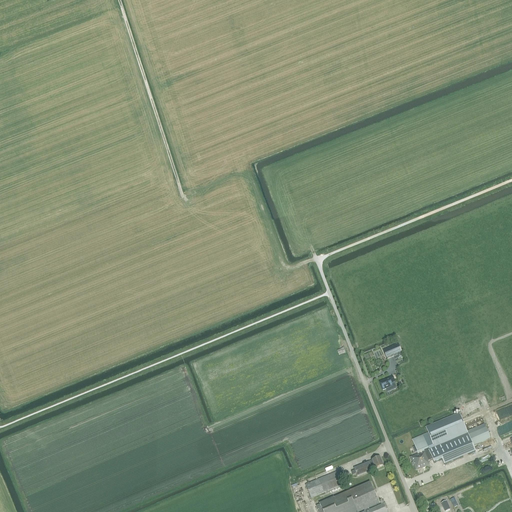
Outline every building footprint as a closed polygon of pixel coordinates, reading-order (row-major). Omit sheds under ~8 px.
[(387,359),(402,352),(398,344),(383,350),(387,359)] [(380,383),(381,386),(383,390),(393,386),(392,384),(395,382),(393,377),(380,383)] [(434,448),(439,446),(468,433),(459,414),(426,428),(434,448)] [(486,428),(468,435),(473,446),(491,439),(486,428)] [(430,452),(425,453),(429,461),(432,460),(434,463),(442,460),(444,465),(476,452),(473,446),(468,435),(468,433),(439,446),(434,448),(429,450),(430,452)] [(430,452),(429,450),(426,442),(423,443),(421,437),(412,440),(415,447),(418,445),(421,453),(425,451),(425,453),(430,452)] [(418,454),(411,457),(413,463),(412,463),(413,466),(414,465),(417,471),(430,466),(428,462),(429,461),(425,453),(425,451),(421,453),(418,454)] [(372,461),(354,468),(355,471),(351,472),(353,476),(356,474),(357,477),(375,469),(383,466),(380,457),(372,461)] [(305,485),(309,495),(311,498),(345,485),(339,471),(305,485)] [(320,505),(316,506),(318,511),(362,511),(365,511),(387,511),(384,504),(382,501),(380,502),(381,505),(369,510),(369,509),(380,504),(379,502),(373,490),(370,482),(348,492),(327,501),(327,500),(319,504),(320,505)]
